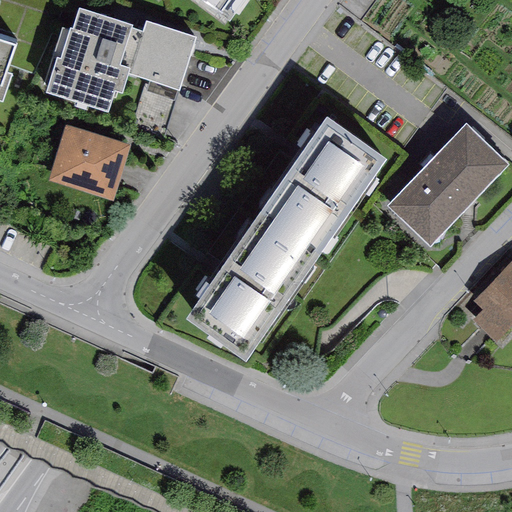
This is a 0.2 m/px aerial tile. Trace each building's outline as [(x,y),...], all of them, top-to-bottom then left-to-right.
[(251,0),(188,0),(230,30),(251,0)] [(132,30),(79,13),(73,35),(70,34),(60,64),(57,63),(45,98),(108,118),(115,96),(122,98),(128,78),(179,95),(196,42),(146,26),(142,37),(131,33),(132,30)] [(15,52),(0,47),(0,108),(3,110),(12,82),(6,80),(15,52)] [(246,369),(385,168),(325,127),(186,329),(246,369)] [(129,149),(66,129),(48,183),(112,203),(129,149)] [(508,170),(466,129),(387,211),(429,251),(508,170)] [(511,261),(473,303),(482,312),(473,322),(497,345),(511,328),(511,261)]
